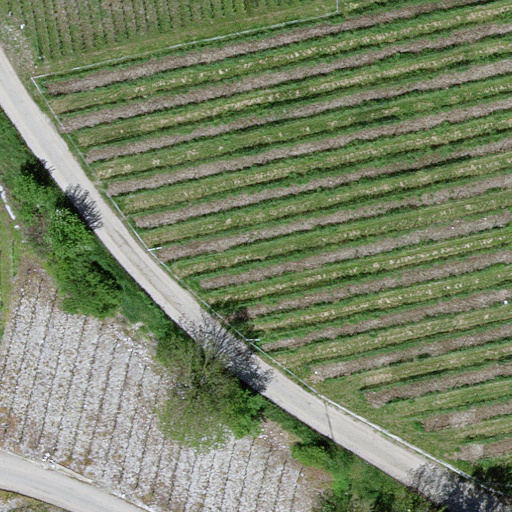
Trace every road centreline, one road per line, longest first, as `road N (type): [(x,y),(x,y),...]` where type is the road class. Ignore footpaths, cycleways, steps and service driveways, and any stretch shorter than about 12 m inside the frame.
road 1 (track): [(495,511),(217,342),(77,188),(0,56)]
road 2 (unclassified): [(0,477),(73,482),(125,511)]
